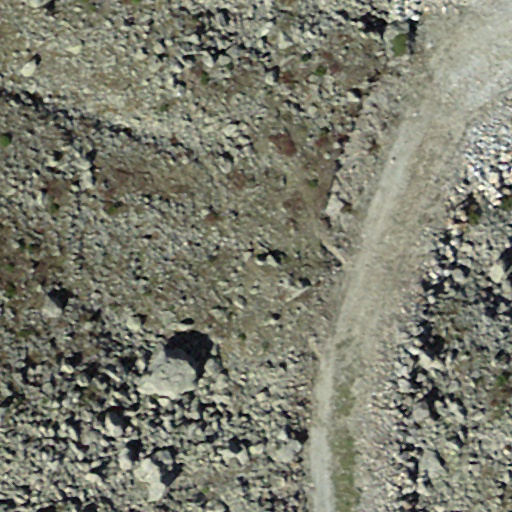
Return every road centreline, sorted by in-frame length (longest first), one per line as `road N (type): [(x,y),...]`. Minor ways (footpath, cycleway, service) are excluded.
road 1 (track): [(511,46),(495,51),(349,309),(337,383)]
road 2 (track): [(337,383),(318,511)]
